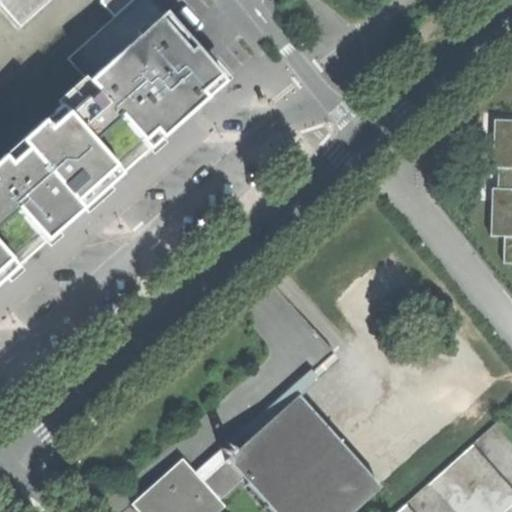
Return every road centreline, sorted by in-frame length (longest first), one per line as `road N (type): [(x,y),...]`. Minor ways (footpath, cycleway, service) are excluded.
road 1 (residential): [(355,140),(269,231),(3,465)]
road 2 (residential): [(511,1),(355,140)]
road 3 (residential): [(355,140),(246,0)]
